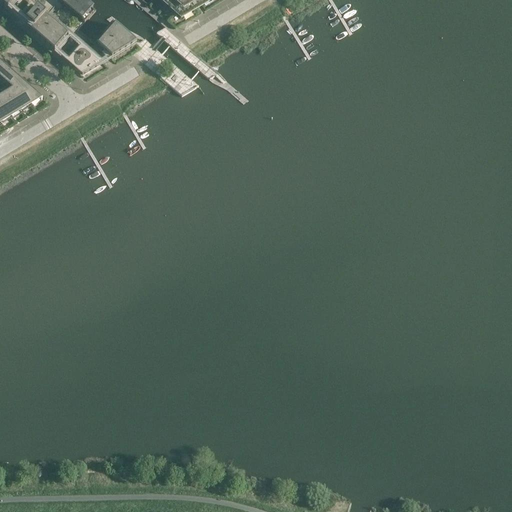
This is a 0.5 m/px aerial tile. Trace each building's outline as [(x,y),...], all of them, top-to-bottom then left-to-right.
[(0,0),(0,6),(7,13),(16,20),(24,28),(26,25),(33,31),(59,1),(59,0),(0,0)] [(96,11),(83,0),(59,0),(59,1),(84,24),(96,11)] [(159,0),(181,19),(204,6),(203,5),(202,4),(209,0),(210,0),(211,0),(210,1),(211,1),(213,0),(159,0)] [(49,22),(45,18),(30,5),(16,20),(24,28),(26,25),(33,31),(30,33),(54,54),(56,51),(58,53),(72,38),(51,19),(49,22)] [(112,25),(101,39),(103,41),(97,48),(111,61),(136,46),(112,25)] [(80,44),(66,60),(64,62),(82,79),(101,67),(98,65),(101,63),(80,44)] [(0,127),(1,126),(11,120),(21,115),(31,109),(31,108),(28,106),(9,89),(16,80),(4,69),(0,66),(0,127)] [(38,99),(16,80),(9,89),(28,106),(27,106),(30,108),(31,108),(30,107),(38,99)]
